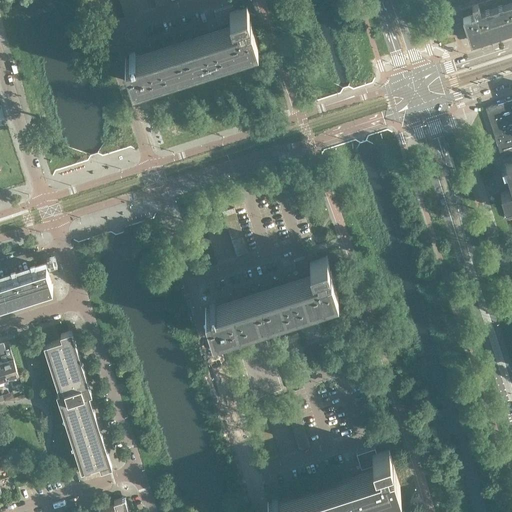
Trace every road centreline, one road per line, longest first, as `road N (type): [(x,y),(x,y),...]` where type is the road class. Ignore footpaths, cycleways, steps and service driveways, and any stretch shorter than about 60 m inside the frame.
road 1 (unclassified): [(262,511),(160,190)]
road 2 (secondary): [(412,111),(511,414)]
road 3 (secondary): [(511,371),(428,105)]
road 4 (unclassified): [(404,85),(151,163)]
road 5 (unclassified): [(160,190),(412,111)]
road 6 (unclassified): [(137,473),(81,300)]
road 7 (unclassified): [(151,163),(100,0)]
road 8 (unclassified): [(0,63),(43,197)]
road 9 (unclassified): [(12,511),(137,473)]
